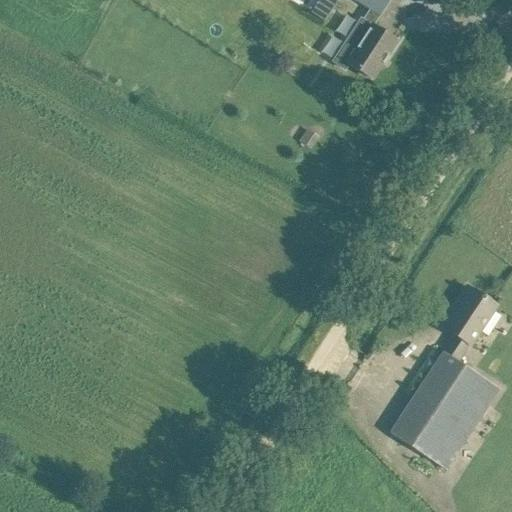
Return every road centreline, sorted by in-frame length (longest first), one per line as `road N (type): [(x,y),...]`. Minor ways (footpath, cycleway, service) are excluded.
road 1 (unclassified): [(326,337),(511,66)]
road 2 (track): [(326,337),(218,511)]
